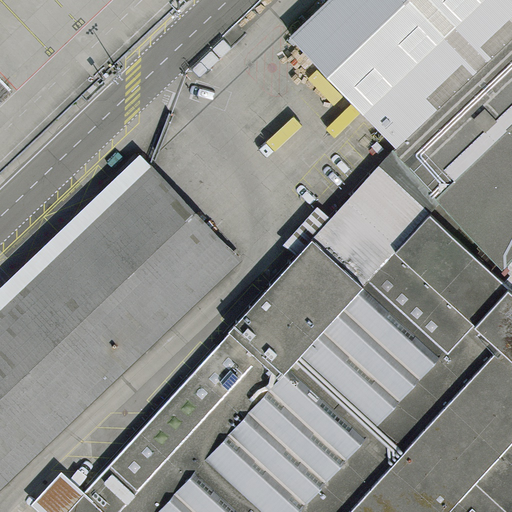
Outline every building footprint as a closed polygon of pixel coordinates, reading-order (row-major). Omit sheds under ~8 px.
[(511,0),(330,0),(293,36),(396,146),(511,34),(511,0)] [(511,255),(511,34),(396,146),(393,149),(431,189),(463,223),(503,265),(505,262),(511,255)] [(431,189),(393,149),(378,170),(428,214),(437,203),(427,193),(431,189)] [(0,307),(151,164),(142,154),(0,289),(0,307)] [(151,164),(0,307),(0,485),(239,258),(151,164)] [(511,511),(511,284),(505,278),(454,232),(428,214),(378,170),(85,491),(83,490),(63,511),(511,511)] [(437,203),(428,214),(454,232),(463,223),(431,189),(427,193),(437,203)] [(47,511),(63,511),(83,490),(65,473),(38,503),(47,511)]
